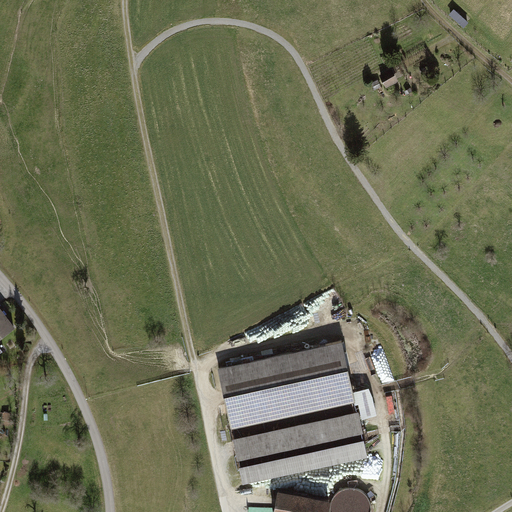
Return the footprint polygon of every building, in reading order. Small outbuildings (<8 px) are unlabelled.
[(392,68),(381,74),(388,87),(399,80),(392,68)] [(3,295),(0,297),(0,340),(24,323),(3,295)] [(341,336),(216,365),(230,425),(355,395),(341,336)] [(381,382),(393,380),(386,344),(374,346),(381,382)] [(234,436),(239,455),(362,424),(357,405),(234,436)] [(366,432),(239,455),(243,472),(369,449),(366,432)] [(322,511),(326,495),(273,483),(266,511),(322,511)] [(368,511),(373,498),(345,489),(338,511),(368,511)]
